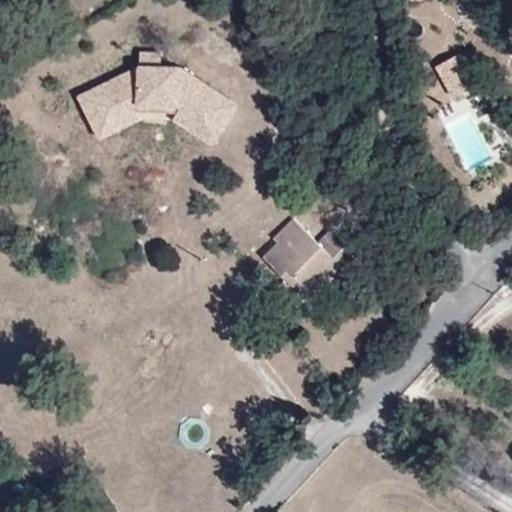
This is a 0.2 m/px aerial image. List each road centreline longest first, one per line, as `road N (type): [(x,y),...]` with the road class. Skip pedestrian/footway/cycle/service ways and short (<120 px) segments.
road 1 (residential): [(496,266),(260,511)]
road 2 (residential): [(384,0),(395,121),(423,193),(496,266)]
